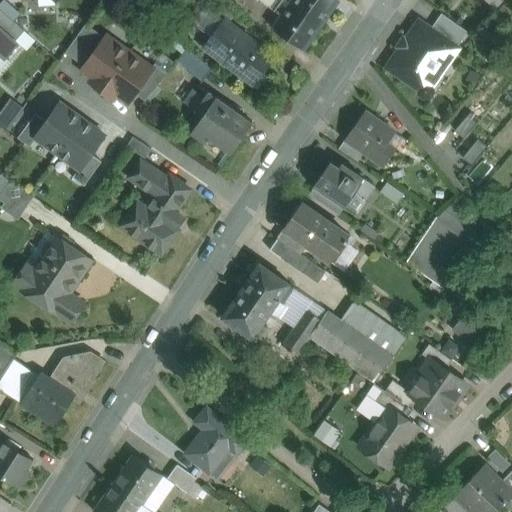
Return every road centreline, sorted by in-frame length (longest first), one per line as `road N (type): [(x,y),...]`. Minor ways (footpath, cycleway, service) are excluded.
road 1 (residential): [(55,511),(251,208)]
road 2 (residential): [(251,208),(388,6)]
road 3 (residential): [(391,511),(511,380)]
road 4 (residential): [(121,119),(251,208)]
